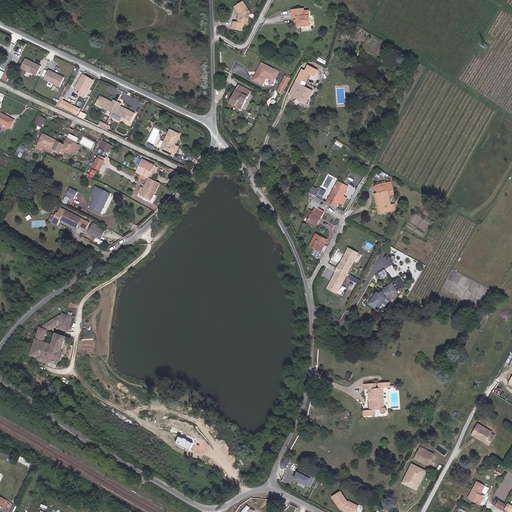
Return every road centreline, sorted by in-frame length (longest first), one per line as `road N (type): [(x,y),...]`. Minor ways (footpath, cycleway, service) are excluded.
road 1 (unclassified): [(275,487),(295,430),(306,308),(295,259),(271,214),(216,147)]
road 2 (residential): [(0,380),(190,500),(211,508),(275,487)]
road 3 (unclassified): [(0,349),(26,317),(148,230),(197,176)]
road 4 (unclassified): [(213,129),(0,25)]
road 5 (residential): [(0,83),(197,176)]
road 6 (unknown): [(142,234),(157,250),(155,261),(92,310),(79,377),(54,377)]
road 7 (unknown): [(425,511),(469,422),(511,372)]
